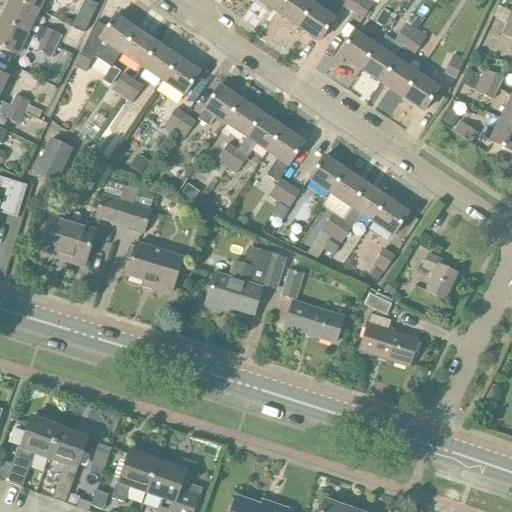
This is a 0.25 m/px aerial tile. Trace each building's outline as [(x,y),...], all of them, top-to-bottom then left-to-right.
[(42,41),(56,47),(61,36),(48,29),(47,31),(33,24),(39,11),(15,0),(10,0),(1,21),(28,34),(29,34),(42,41)] [(15,0),(39,11),(44,0),(48,0),(52,2),(53,0),(15,0)] [(255,0),(277,14),(286,0),(255,0)] [(304,0),(286,0),(277,14),(298,28),(313,6),(304,0)] [(362,0),(347,0),(342,9),(352,15),(362,0)] [(362,0),(352,15),(362,22),(375,2),(371,0),(362,0)] [(313,6),(298,28),(319,43),(334,20),(313,6)] [(501,11),(498,20),(506,24),(510,15),(501,11)] [(111,69),(113,66),(121,54),(136,31),(115,17),(107,29),(96,23),(74,68),(86,73),(93,57),(98,60),(111,69)] [(409,19),(406,23),(407,24),(416,30),(418,31),(420,27),(423,23),(416,18),(414,22),(409,19)] [(28,34),(1,21),(0,22),(0,47),(17,56),(28,34)] [(395,41),(406,49),(417,31),(416,30),(407,24),(395,41)] [(511,26),(506,24),(501,35),(511,40),(511,26)] [(121,54),(142,68),(158,45),(136,31),(121,54)] [(417,31),(406,49),(416,56),(427,38),(417,31)] [(354,33),(350,39),(339,56),(360,70),(375,47),(354,33)] [(56,47),(42,41),(37,51),(51,58),(56,47)] [(158,45),(142,68),(163,83),(179,59),(158,45)] [(360,70),(381,84),(397,61),(375,47),(360,70)] [(465,61),(454,55),(445,74),(456,80),(465,61)] [(179,59),(163,83),(184,97),(200,74),(179,59)] [(381,84),(402,98),(418,76),(397,61),(381,84)] [(121,73),(113,66),(111,69),(103,81),(111,87),(121,73)] [(484,70),(479,81),(499,90),(504,79),(484,70)] [(112,91),(114,92),(122,99),(134,81),(124,74),(112,91)] [(418,76),(402,98),(423,113),(439,90),(418,76)] [(144,87),(134,81),(122,99),(132,105),(144,87)] [(499,90),(479,81),(474,92),(494,101),(499,90)] [(198,120),(209,128),(216,118),(225,124),(241,101),(220,87),(198,120)] [(501,119),(511,124),(511,96),(501,119)] [(11,107),(39,122),(43,112),(28,105),(29,103),(16,97),(11,107)] [(0,129),(7,133),(0,129),(0,114),(6,117),(6,118),(30,130),(31,126),(40,130),(32,146),(37,148),(48,126),(39,122),(11,107),(0,101),(0,129)] [(262,115),(241,101),(225,124),(246,138),(262,115)] [(176,110),(164,127),(174,133),(185,116),(176,110)] [(449,110),(441,122),(452,129),(460,118),(449,110)] [(96,114),(83,133),(93,140),(106,121),(96,114)] [(247,139),(238,151),(227,169),(236,175),(257,146),(268,152),(283,130),(262,115),(246,138),(247,139)] [(195,123),(185,116),(174,133),(184,140),(195,123)] [(496,130),(488,127),(483,139),(511,152),(511,124),(501,119),(496,130)] [(470,144),(477,134),(460,122),(453,133),(470,144)] [(283,130),(268,152),(278,159),(266,176),(277,184),(269,197),(279,203),(290,187),(280,180),(304,144),(283,130)] [(35,174),(42,177),(56,184),(72,150),(51,140),(35,174)] [(217,162),(227,169),(238,151),(229,145),(217,162)] [(138,155),(129,168),(139,176),(149,163),(138,155)] [(308,180),(329,195),(345,171),(324,157),(308,180)] [(366,186),(345,171),(329,195),(350,209),(351,209),(366,186)] [(0,213),(16,218),(26,187),(0,179),(0,213)] [(107,182),(104,194),(119,198),(122,187),(107,182)] [(95,219),(119,226),(131,188),(124,186),(120,201),(103,195),(95,219)] [(350,209),(342,221),(330,239),(331,239),(323,251),(333,257),(341,246),(357,224),(362,216),(372,223),(387,200),(366,186),(351,209),(350,209)] [(300,193),(290,187),(279,203),(289,210),(300,193)] [(131,188),(119,226),(143,233),(151,210),(135,205),(135,204),(139,192),(139,191),(131,188)] [(139,192),(135,204),(150,209),(154,196),(139,192)] [(387,200),(372,223),(393,237),(409,214),(387,200)] [(321,233),(330,239),(342,221),(333,215),(321,233)] [(85,264),(95,231),(50,217),(39,254),(57,260),(58,256),(85,264)] [(137,244),(133,258),(127,277),(153,285),(152,289),(171,295),(182,257),(137,244)] [(212,286),(206,305),(222,310),(223,307),(253,316),(259,297),(262,285),(275,289),(280,275),(285,260),(271,256),(259,252),(248,248),(243,265),(233,262),(228,279),(215,275),(212,286)] [(373,267),(375,268),(369,277),(377,282),(383,274),(394,257),(384,250),(373,267)] [(425,292),(427,293),(445,301),(457,275),(440,267),(442,261),(429,255),(422,269),(434,274),(425,292)] [(293,262),(291,270),(303,273),(305,265),(293,262)] [(304,276),(300,274),(290,271),(282,296),(296,301),(304,276)] [(392,281),(384,292),(392,297),(400,285),(392,281)] [(370,295),(364,306),(387,317),(392,305),(370,295)] [(293,303),(291,310),(285,329),(334,345),(343,319),(293,303)] [(368,325),(359,353),(384,360),(409,368),(417,341),(388,332),(391,321),(372,316),(369,326),(368,325)] [(1,462),(0,466),(0,478),(8,481),(7,483),(20,488),(28,465),(32,454),(48,460),(60,427),(32,417),(21,448),(20,448),(13,466),(1,462)] [(60,427),(48,460),(64,465),(52,499),(66,504),(75,507),(78,497),(69,494),(77,470),(76,470),(87,437),(60,427)] [(130,488),(146,494),(158,462),(130,452),(119,483),(117,482),(111,499),(124,504),(130,488)] [(185,471),(158,462),(146,494),(163,500),(158,511),(192,511),(198,497),(197,496),(195,501),(177,495),(185,471)] [(96,493),(91,508),(101,511),(103,511),(108,498),(96,493)] [(231,511),(286,511),(287,510),(273,505),(271,510),(236,498),(231,511)] [(354,511),(355,511),(325,501),(321,511),(354,511)]
